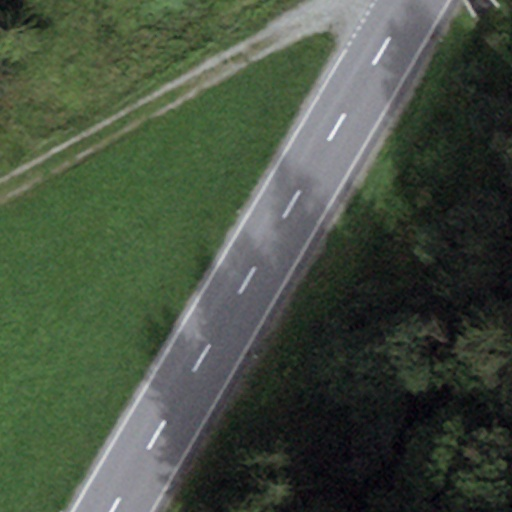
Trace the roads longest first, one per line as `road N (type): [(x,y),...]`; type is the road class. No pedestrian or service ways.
road 1 (secondary): [(409,0),(116,511)]
road 2 (track): [(368,0),(297,25),(0,187)]
